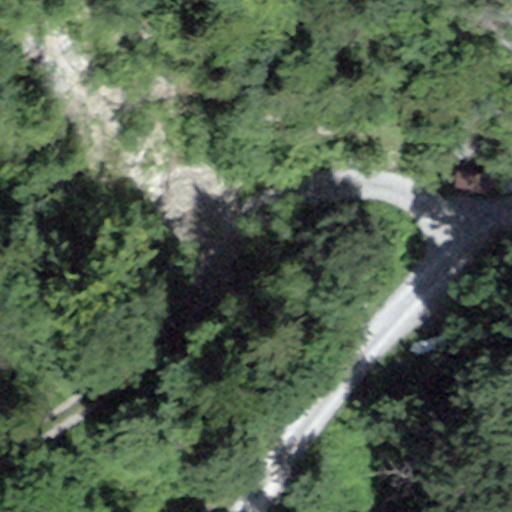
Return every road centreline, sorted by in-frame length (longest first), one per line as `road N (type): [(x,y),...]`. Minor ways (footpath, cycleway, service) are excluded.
road 1 (track): [(14,443),(115,382),(214,261),(269,214),(329,192),(398,186),(476,232)]
road 2 (track): [(231,511),(314,384),(476,232)]
